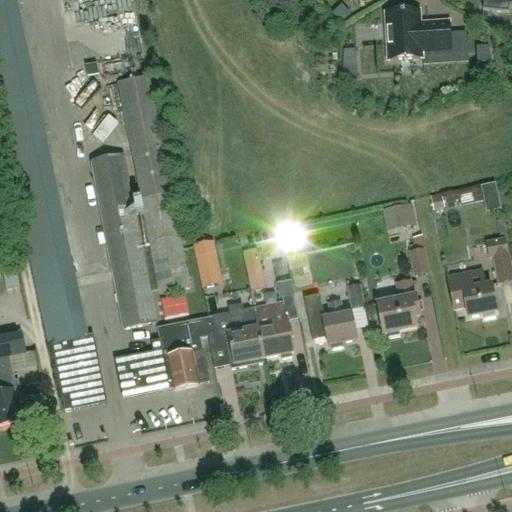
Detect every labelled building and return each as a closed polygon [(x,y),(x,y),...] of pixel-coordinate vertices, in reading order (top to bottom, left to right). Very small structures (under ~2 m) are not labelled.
[(52,346),(65,413),(72,411),(71,408),(103,401),(96,370),(100,369),(93,336),(87,337),(15,0),(0,0),(0,117),(48,346),(52,346)] [(92,0),(95,13),(131,3),(130,0),(92,0)] [(511,0),(484,0),(483,11),(509,14),(510,6),(511,6),(511,0)] [(72,27),(87,23),(82,7),(67,11),(72,27)] [(419,13),(386,16),(388,62),(422,60),(422,54),(451,52),(449,24),(432,25),(432,26),(420,27),(419,13)] [(108,66),(132,59),(128,45),(105,52),(108,66)] [(123,331),(156,325),(147,275),(155,273),(160,296),(189,290),(149,79),(119,85),(141,202),(133,203),(124,157),(91,163),(123,331)] [(488,187),(489,206),(503,205),(502,186),(488,187)] [(393,227),(416,224),(414,203),(390,205),(393,227)] [(490,259),(494,258),(499,285),(511,282),(511,275),(505,240),(487,243),(490,259)] [(212,245),(195,249),(203,289),(217,286),(214,276),(218,275),(212,245)] [(257,252),(244,255),(251,292),(264,290),(257,252)] [(423,252),(410,254),(415,278),(428,275),(423,252)] [(482,272),(447,279),(453,310),(466,307),(468,320),(484,316),(484,320),(495,318),(494,314),(496,314),(491,286),(485,288),(482,272)] [(400,301),(377,306),(384,337),(388,336),(389,339),(400,337),(399,333),(417,330),(415,320),(420,319),(416,298),(414,299),(410,283),(397,286),(400,301)] [(278,288),(281,303),(296,300),(293,285),(278,288)] [(511,285),(502,289),(508,306),(511,304),(511,285)] [(360,288),(348,290),(352,310),(364,308),(360,288)] [(327,341),(328,348),(331,348),(332,352),(343,350),(342,345),(356,342),(351,316),(342,318),(339,304),(329,306),(332,320),(324,322),(320,298),(304,301),(312,343),(327,341)] [(254,310),(264,361),(281,357),(282,361),(292,359),(291,355),(294,355),(288,324),(286,325),(282,305),(281,305),(282,307),(265,310),(265,308),(254,310)] [(242,306),(228,309),(230,316),(213,319),(216,337),(208,339),(210,348),(226,345),(231,371),(263,365),(262,361),(264,361),(254,310),(244,313),(242,306)] [(175,392),(199,388),(192,356),(203,354),(200,340),(208,339),(216,337),(213,319),(157,330),(162,353),(118,362),(125,398),(174,388),(175,392)] [(0,428),(20,424),(17,409),(20,409),(17,391),(16,391),(10,359),(26,356),(22,334),(0,338),(0,428)]
